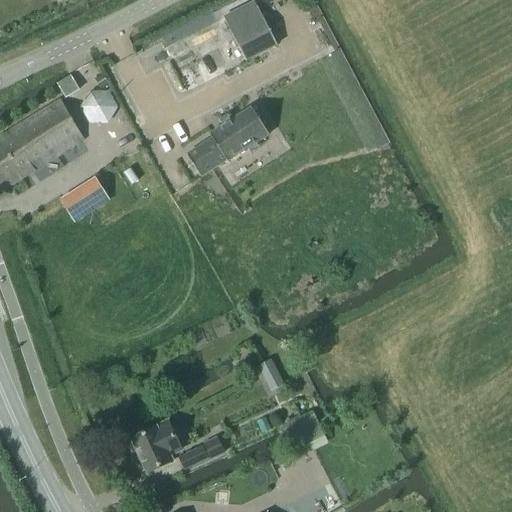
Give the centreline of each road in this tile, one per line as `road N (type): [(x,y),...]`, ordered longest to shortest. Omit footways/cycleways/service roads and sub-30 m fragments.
road 1 (unclassified): [(0,78),(162,0)]
road 2 (primary): [(48,511),(0,398)]
